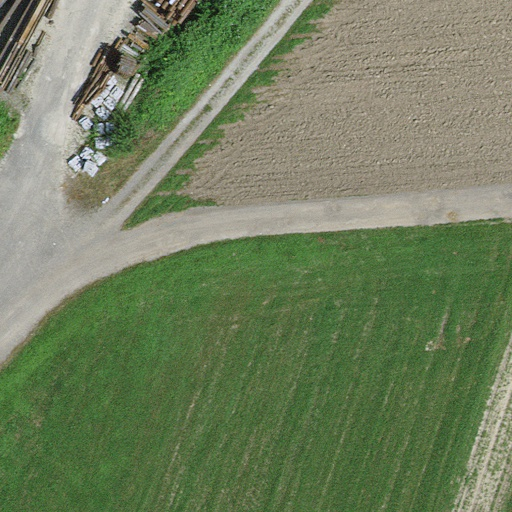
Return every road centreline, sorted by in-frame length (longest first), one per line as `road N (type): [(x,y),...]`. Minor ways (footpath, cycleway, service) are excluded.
road 1 (track): [(31,308),(125,254),(319,219),(511,199)]
road 2 (track): [(0,340),(288,0)]
